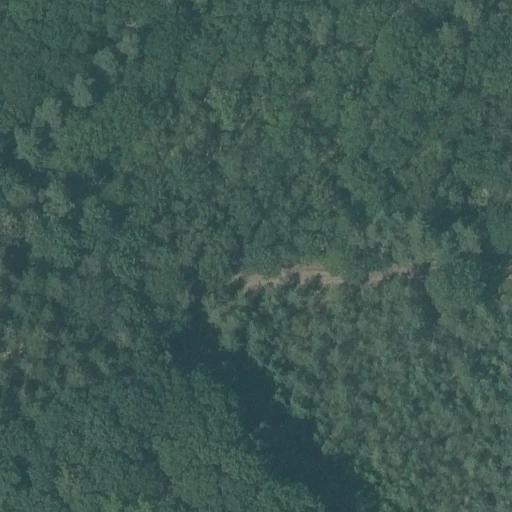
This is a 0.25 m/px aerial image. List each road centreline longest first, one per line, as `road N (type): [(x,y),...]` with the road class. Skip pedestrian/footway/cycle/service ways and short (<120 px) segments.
road 1 (track): [(315,511),(117,290)]
road 2 (track): [(117,290),(0,157)]
